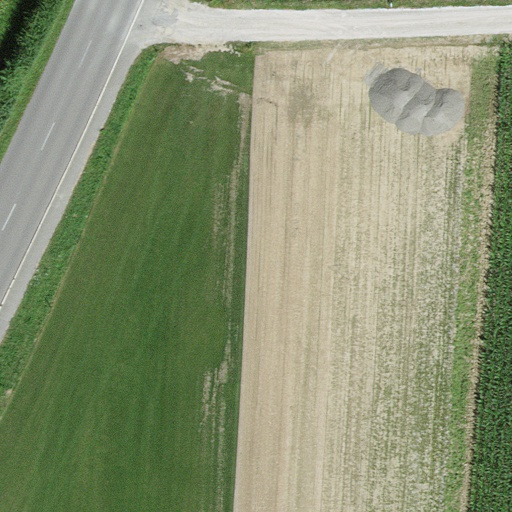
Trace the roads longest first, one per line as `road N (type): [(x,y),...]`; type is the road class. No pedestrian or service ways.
road 1 (track): [(109,2),(163,14),(511,10)]
road 2 (residential): [(0,232),(110,0)]
